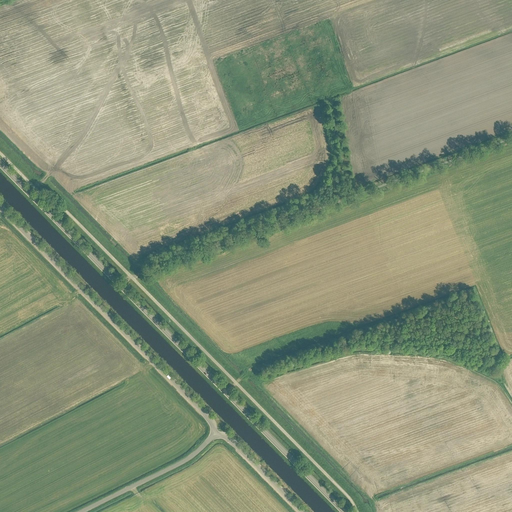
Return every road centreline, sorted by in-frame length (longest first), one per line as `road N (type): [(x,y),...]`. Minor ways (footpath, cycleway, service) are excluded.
road 1 (secondary): [(343,511),(0,162)]
road 2 (unclassified): [(215,434),(0,206)]
road 3 (unclassified): [(75,511),(177,464),(215,434)]
